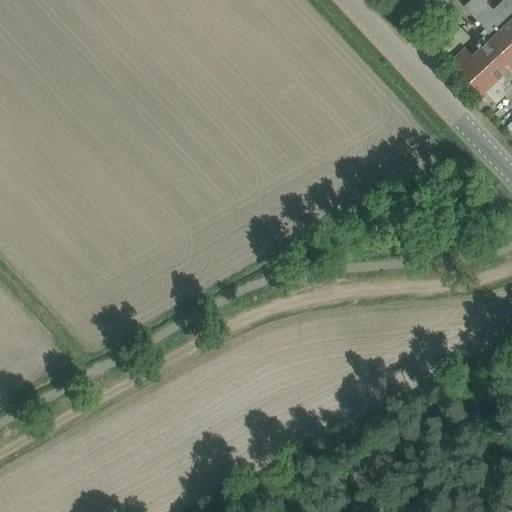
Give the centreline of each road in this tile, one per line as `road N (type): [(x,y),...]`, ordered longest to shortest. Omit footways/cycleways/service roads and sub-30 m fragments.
road 1 (track): [(0,454),(292,302),(445,286),(511,269)]
road 2 (tertiary): [(511,172),(350,0)]
